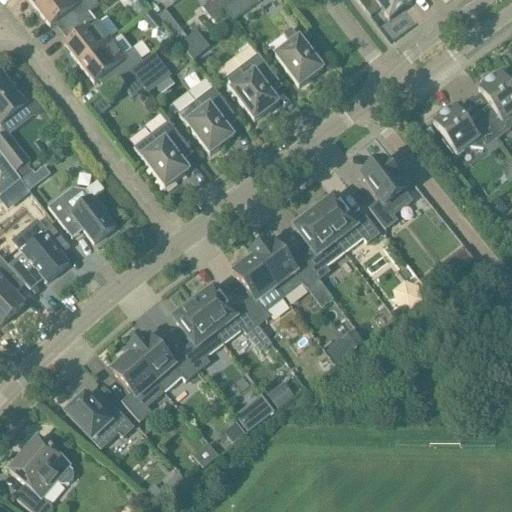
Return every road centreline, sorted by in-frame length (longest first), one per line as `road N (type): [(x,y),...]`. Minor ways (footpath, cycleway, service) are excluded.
road 1 (residential): [(0,40),(25,47),(178,244)]
road 2 (residential): [(178,244),(393,82)]
road 3 (residential): [(0,402),(178,244)]
road 4 (residential): [(393,82),(428,74),(511,12)]
road 5 (residential): [(487,0),(409,58),(393,82)]
